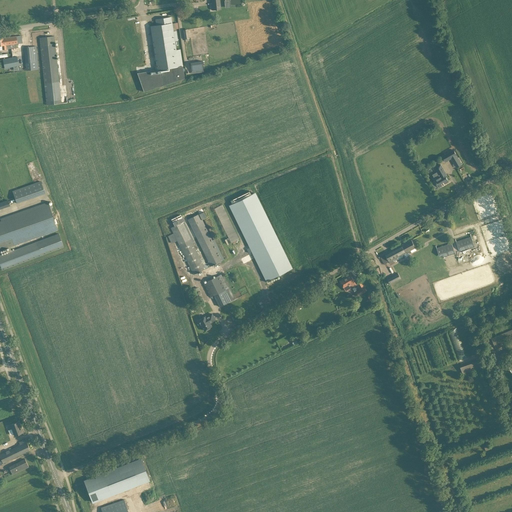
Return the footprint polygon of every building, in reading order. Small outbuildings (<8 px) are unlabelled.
[(212,5),(213,10),(221,9),(219,0),(213,0),(214,5),(212,5)] [(156,25),(150,26),(151,31),(157,70),(151,71),(154,88),(184,78),(184,75),(183,71),(180,49),(176,50),(175,41),(178,41),(177,36),(176,31),(173,31),(171,17),(155,19),(156,25)] [(21,35),(0,38),(0,45),(2,45),(2,50),(18,48),(17,44),(22,43),(21,35)] [(40,38),(47,105),(61,103),(54,36),(40,38)] [(24,47),(27,70),(38,69),(36,46),(24,47)] [(4,68),(13,67),(19,65),(17,56),(3,59),(4,68)] [(192,74),(203,72),(201,60),(190,63),(192,74)] [(442,156),(445,162),(457,155),(453,150),(442,156)] [(435,181),(431,183),(435,188),(438,187),(439,187),(443,185),(442,185),(448,181),(448,182),(449,181),(445,175),(446,174),(444,170),(441,164),(435,168),(437,172),(440,176),(434,180),(435,181)] [(40,181),(12,191),(17,203),(45,194),(40,181)] [(292,267),(255,193),(251,195),(249,191),(230,200),(232,204),(229,206),(266,280),(292,267)] [(52,205),(49,206),(48,203),(0,219),(1,221),(0,221),(0,250),(42,236),(58,230),(55,223),(58,222),(57,218),(56,218),(56,217),(54,218),(54,219),(50,208),(53,207),(52,205)] [(213,209),(230,243),(240,239),(223,204),(213,209)] [(174,226),(171,228),(194,274),(222,261),(202,220),(206,217),(203,212),(199,214),(188,219),(192,227),(196,237),(209,262),(206,264),(203,265),(196,250),(192,242),(194,242),(184,221),(182,222),(179,223),(179,224),(175,217),(171,219),(174,226)] [(59,234),(0,255),(0,265),(2,270),(63,247),(59,234)] [(472,237),(456,242),(460,252),(465,250),(465,252),(471,250),(470,248),(475,247),(472,237)] [(411,240),(380,256),(384,264),(389,262),(390,264),(404,256),(406,259),(411,256),(409,251),(416,248),(411,240)] [(452,244),(437,249),(439,256),(443,255),(443,257),(445,257),(446,259),(451,257),(451,255),(455,253),(454,249),(452,244)] [(398,273),(387,278),(396,295),(400,293),(395,282),(401,279),(398,273)] [(214,295),(220,306),(235,299),(222,274),(204,283),(210,297),(214,295)] [(347,278),(341,282),(342,284),(341,284),(341,285),(342,287),(343,287),(344,287),(347,286),(349,290),(355,286),(354,285),(356,284),(354,281),(353,279),(350,274),(347,277),(347,278)] [(355,292),(358,296),(367,291),(361,281),(357,284),(360,289),(355,292)] [(205,316),(197,321),(200,326),(201,325),(204,330),(206,329),(206,330),(210,328),(209,328),(211,326),(209,323),(215,320),(211,314),(206,317),(205,316)] [(465,357),(457,327),(449,330),(457,359),(465,357)] [(511,329),(492,338),(496,349),(504,346),(503,342),(511,338),(511,329)] [(507,357),(511,354),(510,350),(494,356),(496,361),(497,360),(498,363),(507,359),(507,357)] [(479,360),(459,365),(462,373),(481,368),(479,360)] [(10,425),(14,435),(23,432),(21,426),(20,426),(18,422),(10,425)] [(0,464),(30,450),(25,439),(23,440),(22,440),(22,441),(19,442),(19,444),(20,444),(0,454),(0,464)] [(9,467),(13,475),(29,467),(25,459),(9,467)] [(84,481),(92,502),(149,480),(141,459),(84,481)] [(100,506),(101,511),(127,511),(124,500),(100,506)]
